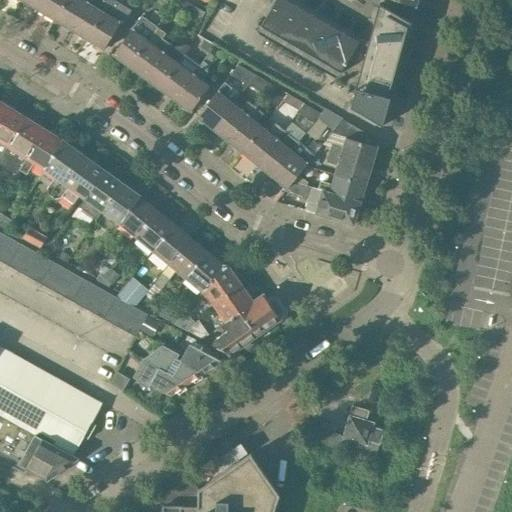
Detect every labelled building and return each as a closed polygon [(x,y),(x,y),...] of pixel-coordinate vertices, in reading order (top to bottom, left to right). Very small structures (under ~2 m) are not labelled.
[(23,0),(24,0),(40,10),(45,0),(23,0)] [(45,0),(40,10),(57,20),(68,0),(45,0)] [(73,30),(90,0),(68,0),(57,20),(73,30)] [(90,0),(73,30),(89,40),(106,12),(112,0),(90,0)] [(116,0),(112,0),(106,12),(89,40),(104,49),(119,25),(123,24),(132,10),(130,8),(116,0)] [(194,5),(184,0),(181,0),(178,8),(189,14),(194,5)] [(341,72),(362,37),(298,0),(276,0),(261,26),(341,72)] [(381,0),(398,9),(402,2),(416,6),(418,0),(381,0)] [(341,72),(358,82),(351,107),(383,126),(412,22),(380,3),(369,41),(362,37),(341,72)] [(201,19),(206,12),(194,5),(190,13),(201,19)] [(159,27),(143,15),(133,28),(113,54),(130,66),(159,27)] [(159,27),(130,66),(145,77),(170,43),(162,38),(166,33),(159,27)] [(209,52),(213,44),(204,39),(200,46),(209,52)] [(170,43),(145,77),(160,89),(179,62),(185,54),(190,47),(187,44),(174,46),(170,43)] [(195,73),(176,100),(191,111),(210,85),(203,79),(208,71),(206,69),(209,65),(211,66),(217,57),(210,52),(201,65),(195,73)] [(179,62),(160,89),(176,100),(195,73),(201,65),(194,60),(185,54),(179,62)] [(231,74),(247,84),(255,74),(239,65),(231,74)] [(272,84),(255,74),(247,84),(265,94),(272,84)] [(225,82),(218,90),(197,116),(213,128),(233,102),(225,96),(232,87),(225,82)] [(264,94),(269,98),(277,88),(272,84),(265,94),(264,94)] [(288,93),(282,100),(299,110),(305,103),(288,93)] [(233,102),(213,128),(228,140),(248,115),(255,106),(248,100),(241,109),(233,102)] [(314,123),(318,118),(322,113),(305,103),(299,110),(297,113),(314,123)] [(0,158),(8,145),(25,117),(7,106),(0,117),(0,158)] [(262,111),(255,106),(248,115),(228,140),(242,152),(262,126),(255,120),(262,111)] [(333,130),(342,118),(326,108),(323,111),(322,113),(318,118),(333,130)] [(44,129),(25,117),(8,145),(0,158),(0,163),(16,174),(19,169),(27,156),(44,129)] [(331,132),(324,143),(333,145),(328,161),(338,164),(335,174),(366,184),(377,146),(363,142),(366,132),(342,118),(333,130),(331,132)] [(262,126),(242,152),(257,164),(277,138),(284,130),(284,129),(275,122),(268,131),(262,126)] [(46,168),(63,140),(44,129),(27,156),(19,169),(27,174),(35,161),(46,168)] [(277,138),(257,164),(272,176),(293,151),(299,142),(284,130),(277,138)] [(81,154),(63,140),(46,168),(40,176),(52,185),(50,187),(51,193),(53,194),(81,154)] [(293,151),(272,176),(287,188),(293,181),(306,166),(312,158),(315,154),(300,141),(299,142),(293,151)] [(104,210),(123,184),(104,171),(99,167),(81,154),(53,194),(55,195),(61,195),(63,193),(75,201),(81,194),(85,197),(79,206),(97,219),(104,210)] [(320,189),(361,202),(366,184),(335,174),(333,184),(322,181),(320,189)] [(288,188),(286,191),(302,196),(301,198),(310,201),(308,210),(324,215),(355,223),(361,202),(320,189),(314,188),(293,182),(288,188)] [(140,197),(123,184),(104,210),(121,223),(140,197)] [(121,223),(138,236),(158,211),(140,197),(121,223)] [(0,225),(7,230),(13,220),(3,214),(7,206),(0,201),(0,225)] [(175,225),(158,211),(138,236),(154,250),(175,225)] [(175,225),(154,250),(171,264),(191,239),(175,225)] [(23,237),(40,247),(47,237),(30,227),(23,237)] [(0,254),(10,237),(0,231),(0,254)] [(0,254),(0,260),(8,265),(20,243),(10,237),(0,254)] [(178,270),(189,278),(209,253),(191,239),(171,264),(163,274),(170,279),(178,270)] [(8,265),(19,271),(31,249),(20,243),(8,265)] [(19,271),(29,277),(41,255),(31,249),(19,271)] [(62,250),(59,257),(68,262),(71,255),(62,250)] [(209,253),(189,278),(203,290),(223,265),(209,253)] [(29,277),(40,283),(52,261),(41,255),(29,277)] [(63,267),(54,262),(52,261),(40,283),(50,289),(63,267)] [(228,266),(223,265),(203,290),(213,306),(242,286),(228,266)] [(50,289),(61,295),(73,273),(63,267),(50,289)] [(103,277),(112,284),(120,275),(111,268),(103,277)] [(61,295),(72,301),(84,279),(73,273),(61,295)] [(72,301),(82,307),(94,285),(84,279),(72,301)] [(82,307),(93,313),(105,291),(94,285),(82,307)] [(242,286),(213,306),(224,322),(253,302),(242,286)] [(93,313),(103,319),(116,297),(105,291),(93,313)] [(264,295),(253,302),(224,322),(221,324),(226,331),(213,340),(212,344),(230,353),(238,348),(270,326),(284,317),(285,310),(278,300),(272,298),(268,301),(264,295)] [(126,302),(124,301),(116,297),(103,319),(114,324),(126,302)] [(114,324),(125,330),(137,308),(126,302),(114,324)] [(183,315),(167,305),(159,314),(175,324),(176,323),(183,315)] [(135,336),(148,314),(137,308),(125,330),(135,336)] [(176,323),(183,329),(192,319),(184,313),(183,315),(176,323)] [(152,337),(160,323),(147,316),(140,330),(152,337)] [(188,331),(203,338),(209,334),(199,319),(188,331)] [(182,340),(179,345),(187,350),(184,356),(183,355),(180,360),(202,372),(203,374),(210,369),(212,372),(221,367),(218,364),(221,361),(203,351),(205,347),(187,337),(185,341),(182,340)] [(161,368),(168,372),(187,384),(194,380),(196,383),(204,378),(202,375),(203,374),(202,372),(180,360),(176,358),(179,353),(163,344),(143,358),(161,368)] [(73,456),(102,403),(0,346),(0,415),(3,417),(73,456)] [(171,395),(177,391),(180,394),(188,389),(185,386),(187,384),(168,372),(161,368),(143,358),(134,374),(138,377),(136,380),(148,387),(150,383),(171,395)] [(111,384),(121,390),(128,380),(117,374),(111,384)] [(367,412),(353,407),(345,437),(333,433),(334,431),(311,424),(308,437),(377,457),(385,430),(375,427),(376,423),(365,419),(367,412)] [(27,468),(47,479),(78,459),(73,456),(3,417),(0,421),(0,459),(25,473),(27,468)] [(251,453),(198,489),(198,505),(181,505),(180,511),(274,511),(280,495),(251,453)] [(13,495),(1,489),(0,491),(0,498),(8,503),(13,495)] [(23,511),(27,503),(16,497),(12,505),(23,511)]
